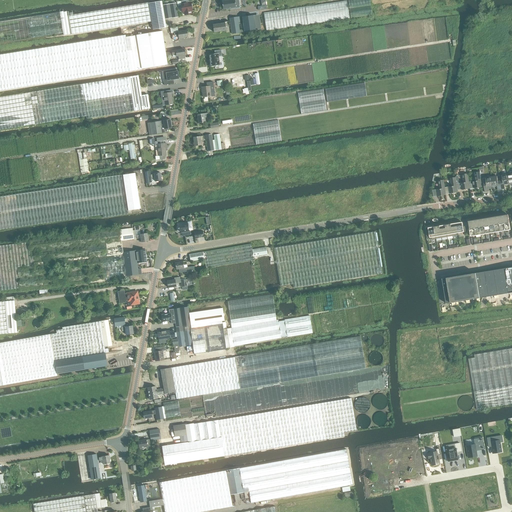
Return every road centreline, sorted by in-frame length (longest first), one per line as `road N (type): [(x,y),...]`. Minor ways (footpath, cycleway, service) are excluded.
road 1 (residential): [(159,252),(511,195)]
road 2 (residential): [(159,252),(206,0)]
road 3 (residential): [(124,439),(159,252)]
road 4 (residential): [(511,241),(433,254),(436,273),(511,260)]
road 5 (residential): [(0,459),(124,439)]
